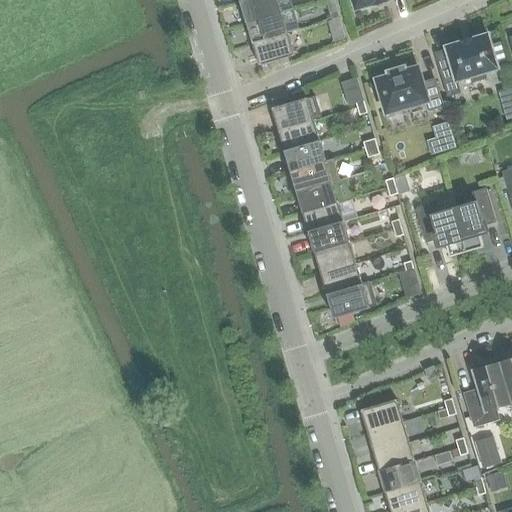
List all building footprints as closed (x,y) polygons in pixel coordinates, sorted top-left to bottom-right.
[(277,0),(249,0),(240,3),(246,24),(282,13),(277,0)] [(351,0),(355,11),(374,5),(374,6),(387,2),(387,1),(390,0),(389,0),(351,0)] [(339,19),(337,11),(329,13),(331,21),(339,19)] [(246,24),(252,44),(288,34),(282,13),(246,24)] [(341,27),(339,19),(331,21),(333,29),(341,27)] [(294,56),(288,34),(252,44),(259,66),(294,56)] [(461,43),(445,48),(451,67),(439,70),(447,97),(460,93),(457,82),(470,78),(471,83),(485,79),(484,74),(498,69),(488,35),(472,40),(471,38),(461,41),(461,43)] [(389,77),(376,81),(386,114),(426,102),(428,111),(442,107),(434,80),(422,84),(418,68),(405,72),(403,68),(388,72),(389,77)] [(364,106),(362,98),(354,100),(357,108),(364,106)] [(278,131),(313,121),(307,99),(272,109),(278,131)] [(367,114),(364,106),(357,108),(359,116),(367,114)] [(511,107),(503,110),(506,121),(511,119),(511,107)] [(313,121),(278,131),(284,152),(319,142),(313,121)] [(448,123),(441,125),(448,151),(456,148),(448,123)] [(365,151),(369,149),(377,147),(374,139),(363,143),(365,151)] [(319,142),(284,152),(290,173),(326,162),(325,162),(319,142)] [(367,158),(379,155),(377,147),(369,149),(365,151),(367,158)] [(326,162),(290,173),(297,193),(332,183),(332,184),(340,181),(333,159),(325,162),(326,162)] [(511,169),(502,173),(510,201),(511,200),(511,169)] [(394,180),(398,194),(408,191),(404,177),(394,180)] [(385,181),(387,189),(395,187),(393,179),(385,181)] [(332,183),(297,193),(303,214),(338,203),(332,184),(332,183)] [(397,194),(395,187),(387,189),(389,197),(397,194)] [(467,205),(453,209),(466,253),(483,248),(478,229),(496,223),(486,189),(464,195),(467,205)] [(338,203),(303,214),(308,232),(343,222),(338,203)] [(449,258),(466,253),(453,209),(440,213),(437,203),(415,209),(425,244),(444,238),(449,258)] [(391,222),(393,230),(401,228),(399,220),(391,222)] [(343,222),(308,232),(314,253),(350,243),(343,222)] [(395,238),(403,236),(401,228),(393,230),(395,238)] [(350,243),(314,253),(321,275),(356,264),(350,243)] [(403,264),(405,272),(413,270),(411,262),(403,264)] [(356,264),(321,275),(327,295),(362,285),(362,284),(356,264)] [(405,272),(399,274),(401,282),(408,280),(415,277),(413,270),(405,272)] [(369,282),(362,284),(362,285),(327,295),(334,320),(369,309),(369,308),(377,306),(369,282)] [(355,323),(352,314),(337,319),(340,329),(355,323)] [(511,360),(499,364),(511,404),(511,403),(511,360)] [(495,409),(511,404),(499,364),(473,372),(480,395),(465,399),(474,428),(499,420),(495,409)] [(438,376),(433,366),(423,370),(428,381),(438,376)] [(443,402),(446,409),(454,407),(451,399),(443,402)] [(367,433),(403,422),(396,400),(361,411),(367,433)] [(446,409),(448,417),(456,415),(454,407),(446,409)] [(403,422),(367,433),(374,453),(409,443),(403,422)] [(455,441),(457,449),(465,446),(463,439),(455,441)] [(409,443),(374,453),(379,472),(414,461),(409,443)] [(457,449),(460,456),(468,454),(465,446),(457,449)] [(500,466),(496,452),(479,457),(483,471),(500,466)] [(414,461),(379,472),(385,493),(421,482),(414,461)] [(504,488),(500,475),(487,479),(491,492),(504,488)] [(483,486),(481,478),(473,481),(475,488),(483,486)] [(421,482),(385,493),(390,511),(395,511),(427,503),(421,482)] [(475,488),(478,496),(486,494),(483,486),(475,488)] [(429,511),(427,503),(395,511),(429,511)]
